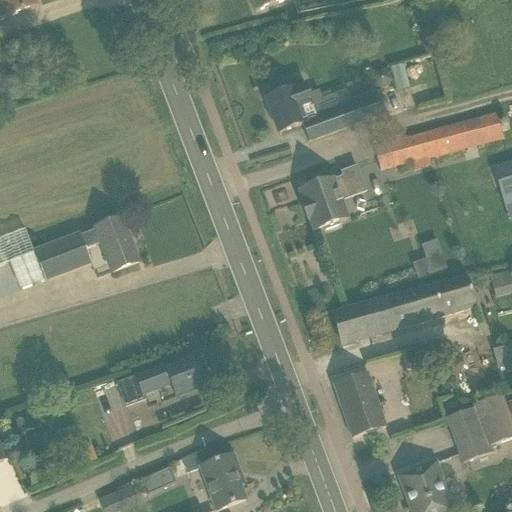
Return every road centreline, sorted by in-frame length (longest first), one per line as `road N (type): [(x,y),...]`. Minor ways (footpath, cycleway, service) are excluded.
road 1 (unclassified): [(215,197),(511,96)]
road 2 (unclassified): [(32,511),(294,406)]
road 3 (secondary): [(294,406),(215,197)]
road 4 (secondary): [(215,197),(138,0)]
